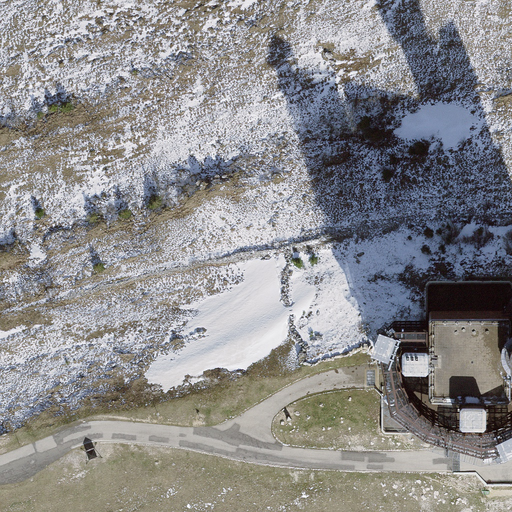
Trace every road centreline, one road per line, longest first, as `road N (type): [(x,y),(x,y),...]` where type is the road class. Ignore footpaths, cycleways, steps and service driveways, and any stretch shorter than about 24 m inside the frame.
road 1 (track): [(0,465),(99,430),(228,446)]
road 2 (track): [(228,446),(297,458),(410,461)]
road 3 (track): [(228,446),(275,402),(309,386),(381,377)]
